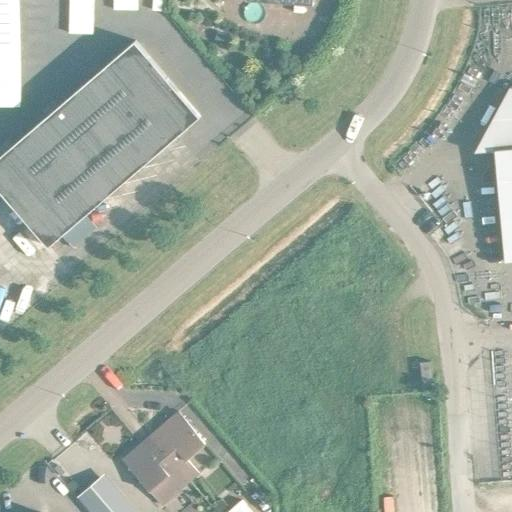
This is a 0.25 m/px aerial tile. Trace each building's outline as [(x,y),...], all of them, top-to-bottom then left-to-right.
[(0,147),(0,181),(48,238),(200,108),(135,32),(0,147)] [(511,79),(510,80),(475,144),(487,143),(488,158),(497,166),(505,254),(511,253),(511,79)] [(420,355),(422,376),(432,375),(430,354),(420,355)] [(164,428),(156,435),(189,474),(198,465),(183,448),(201,432),(177,404),(158,420),(164,428)] [(156,435),(147,442),(141,435),(121,451),(158,494),(176,478),(179,482),(189,474),(156,435)] [(77,489),(96,511),(134,511),(99,470),(77,489)] [(221,490),(212,498),(220,508),(229,500),(221,490)]
